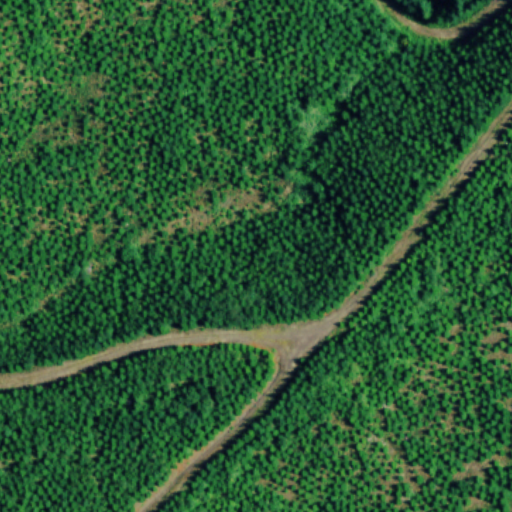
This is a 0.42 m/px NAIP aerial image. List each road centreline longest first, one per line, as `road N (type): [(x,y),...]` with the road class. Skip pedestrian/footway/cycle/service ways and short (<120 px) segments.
road 1 (track): [(511,98),(371,276),(323,323),(288,336),(208,332),(136,343),(0,376)]
road 2 (track): [(288,336),(279,374),(136,511)]
road 3 (track): [(505,0),(465,23),(436,26),(409,24),(386,0)]
